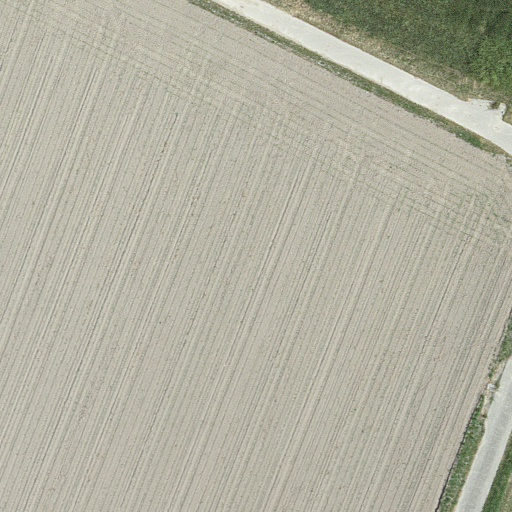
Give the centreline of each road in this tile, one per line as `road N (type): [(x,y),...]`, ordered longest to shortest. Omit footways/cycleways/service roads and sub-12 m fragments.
road 1 (track): [(234,0),(511,139)]
road 2 (track): [(511,384),(463,511)]
